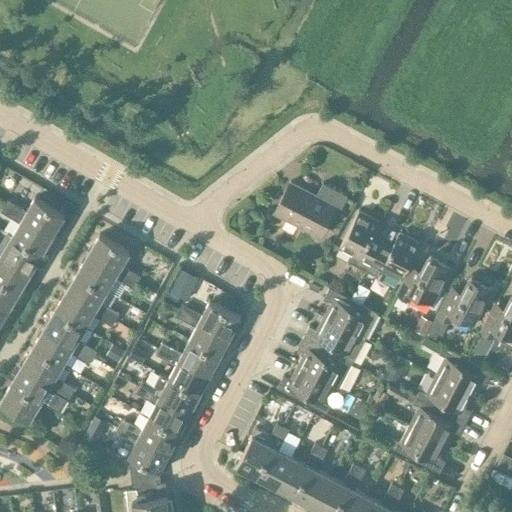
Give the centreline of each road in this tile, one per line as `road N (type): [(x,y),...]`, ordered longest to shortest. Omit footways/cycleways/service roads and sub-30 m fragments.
road 1 (residential): [(263,511),(200,474),(199,451),(285,280),(192,223)]
road 2 (residential): [(192,223),(304,130),(323,130),(511,230)]
road 3 (residential): [(192,223),(0,113)]
road 4 (residential): [(454,511),(511,403)]
